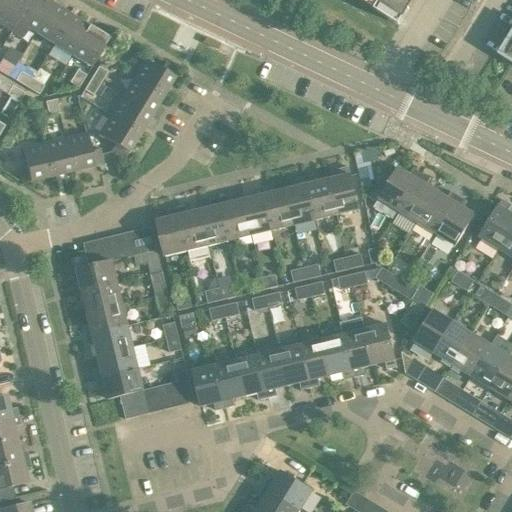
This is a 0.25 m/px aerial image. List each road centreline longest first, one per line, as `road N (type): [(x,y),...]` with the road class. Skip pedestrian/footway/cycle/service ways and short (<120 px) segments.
road 1 (residential): [(189,0),(511,152)]
road 2 (residential): [(124,511),(204,490),(227,474),(234,450),(267,429),(343,409),(369,415)]
road 3 (residential): [(75,511),(12,247)]
road 4 (residential): [(12,247),(74,232),(171,167),(222,93)]
road 5 (residential): [(369,415),(412,386),(511,449)]
